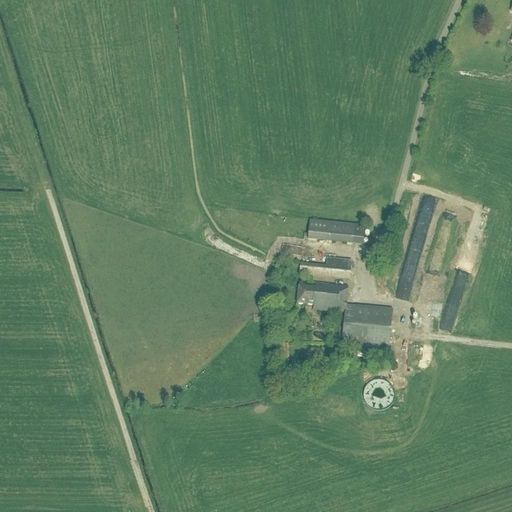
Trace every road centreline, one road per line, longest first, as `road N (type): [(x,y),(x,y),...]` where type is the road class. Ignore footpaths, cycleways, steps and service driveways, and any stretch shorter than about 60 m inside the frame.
road 1 (track): [(152,511),(0,36)]
road 2 (unclassified): [(398,195),(432,59),(458,0)]
